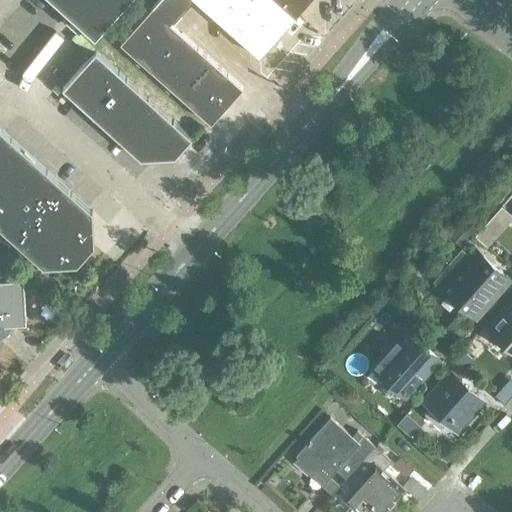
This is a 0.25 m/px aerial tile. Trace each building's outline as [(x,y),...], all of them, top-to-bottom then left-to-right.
[(51,0),(96,39),(129,0),(51,0)] [(170,23),(180,11),(167,0),(157,0),(121,42),(211,122),(243,87),(170,23)] [(296,15),(278,0),(167,0),(180,11),(189,0),(195,0),(260,56),(296,15)] [(278,0),(296,15),(308,0),(278,0)] [(96,50),(62,87),(140,158),(147,152),(168,151),(174,156),(192,137),(96,50)] [(93,211),(0,127),(0,226),(45,267),(77,264),(94,245),(85,236),(84,221),(93,211)] [(488,246),(511,218),(511,213),(502,205),(475,235),(488,246)] [(475,234),(460,221),(450,232),(466,245),(475,234)] [(476,318),(511,278),(478,248),(443,288),(476,318)] [(0,327),(3,324),(26,322),(24,277),(0,278),(0,327)] [(511,301),(488,329),(511,349),(511,301)] [(393,326),(397,320),(391,316),(387,322),(393,326)] [(468,328),(454,316),(442,331),(456,343),(468,328)] [(153,334),(164,323),(159,319),(149,330),(153,334)] [(406,397),(440,359),(429,349),(426,352),(414,341),(417,338),(407,329),(372,367),(406,397)] [(474,359),(462,348),(453,359),(464,369),(474,359)] [(75,357),(70,353),(59,365),(64,370),(75,357)] [(453,370),(443,381),(426,400),(430,404),(426,409),(426,414),(439,425),(443,425),(448,419),(459,429),(482,402),(459,382),(463,379),(453,370)] [(504,402),(511,392),(511,378),(510,376),(494,393),(504,402)] [(422,426),(406,412),(396,423),(412,437),(422,426)] [(344,478),(374,444),(358,430),(353,436),(331,416),(295,455),(325,482),(336,470),(341,475),(344,478)] [(455,451),(443,441),(434,451),(446,461),(455,451)] [(384,511),(406,488),(377,462),(384,454),(374,444),(344,478),(354,486),(343,498),(351,505),(344,511),(384,511)]
